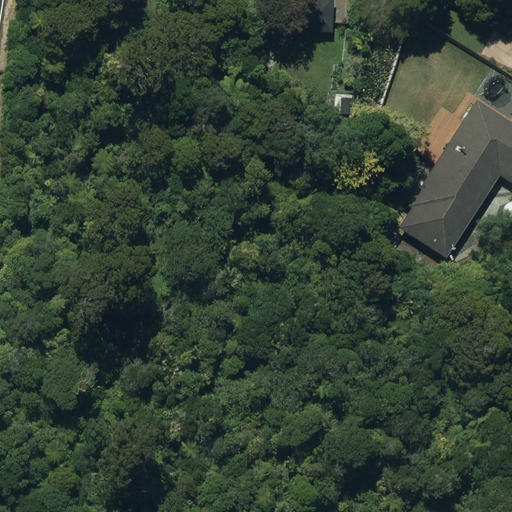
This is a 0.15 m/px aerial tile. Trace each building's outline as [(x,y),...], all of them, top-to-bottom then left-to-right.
[(290,0),(290,33),(327,34),(326,0),(290,0)] [(511,109),(511,82),(508,80),(496,100),(511,109)] [(367,102),(380,105),(382,93),(369,90),(367,102)] [(338,113),(349,114),(350,97),(338,96),(338,113)] [(394,229),(442,260),(495,178),(511,188),(511,126),(473,102),(404,208),(407,210),(394,229)]
